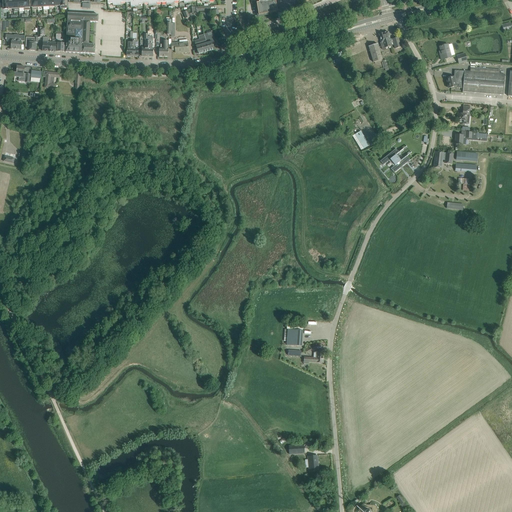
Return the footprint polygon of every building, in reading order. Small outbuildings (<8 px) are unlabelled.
[(8,9),(7,0),(2,0),(3,3),(0,3),(0,10),(8,9)] [(68,2),(67,0),(59,0),(60,6),(60,8),(60,9),(68,8),(68,6),(68,2)] [(258,0),(259,2),(256,3),(257,9),(258,16),(268,14),(278,12),(275,0),(258,0)] [(98,15),(68,13),(68,16),(66,52),(95,54),(95,45),(89,44),(90,22),(98,22),(98,15)] [(502,24),(504,31),(511,29),(511,28),(511,22),(502,24)] [(388,32),(379,35),(381,42),(383,48),(391,46),(390,42),(391,42),(390,40),(388,32)] [(58,44),(58,47),(57,52),(64,52),(64,44),(65,44),(65,40),(61,39),(61,34),(56,34),(56,39),(57,39),(57,44),(58,44)] [(205,38),(209,51),(214,50),(213,45),(214,44),(214,41),(215,41),(213,35),(207,37),(207,34),(204,35),(204,34),(205,38)] [(11,41),(11,49),(21,50),(21,41),(25,41),(25,36),(19,35),(14,35),(6,35),(5,39),(6,39),(6,40),(6,41),(7,42),(8,42),(9,42),(10,41),(11,41)] [(28,50),(36,51),(36,43),(38,43),(38,37),(38,36),(35,36),(34,38),(33,38),(32,40),(26,40),(26,47),(28,47),(28,50)] [(43,51),(51,52),(51,47),(52,43),(48,43),(48,38),(43,37),(43,43),(43,51)] [(199,39),(203,53),(209,51),(205,38),(199,39)] [(398,38),(390,40),(391,42),(393,41),(395,49),(401,47),(398,38)] [(194,41),(196,46),(197,50),(196,50),(197,54),(198,54),(203,53),(199,39),(194,41)] [(163,41),(163,49),(159,49),(159,57),(168,57),(168,49),(168,41),(163,41)] [(176,53),(188,52),(187,42),(172,44),(172,50),(175,50),(176,53)] [(369,47),(370,51),(373,62),(382,60),(378,44),(369,47)] [(448,45),(444,45),(440,47),(442,54),(440,55),(442,60),(451,58),(448,45)] [(465,54),(457,56),(458,59),(459,64),(467,61),(465,57),(465,54)] [(15,73),(14,77),(23,78),(24,75),(25,67),(17,66),(16,73),(15,73)] [(470,72),(459,71),(454,70),(454,77),(446,79),(448,87),(447,87),(448,87),(448,88),(452,88),(463,88),(463,92),(503,95),(505,75),(499,74),(500,70),(470,68),(470,72)] [(32,71),(31,78),(41,79),(42,72),(32,71)] [(44,72),(43,77),(46,78),(45,88),(54,89),(55,85),(53,84),(54,81),(53,81),(54,77),(59,78),(59,74),(44,72)] [(457,114),(457,117),(460,118),(459,122),(463,122),(463,123),(466,124),(469,124),(470,115),(471,110),(471,107),(463,106),(463,112),(462,114),(457,114)] [(369,145),(361,131),(353,136),(361,150),(369,145)] [(455,144),(460,144),(466,145),(466,138),(477,139),(477,132),(466,132),(466,136),(463,136),(463,135),(456,135),(455,144)] [(379,144),(386,139),(384,135),(376,140),(379,144)] [(394,173),(410,160),(407,156),(409,155),(408,154),(400,161),(396,155),(399,152),(398,153),(396,149),(380,161),(381,161),(383,164),(383,165),(390,159),(395,165),(390,169),(391,169),(394,172),(394,173)] [(445,160),(445,163),(452,164),(453,154),(436,152),(434,167),(441,168),(442,160),(445,160)] [(457,152),(456,159),(477,161),(478,154),(457,152)] [(456,164),(455,171),(476,172),(476,171),(477,165),(456,164)] [(463,184),(463,191),(469,192),(470,184),(468,184),(469,179),(459,178),(458,184),(463,184)] [(303,330),(298,330),(285,329),(284,341),(287,341),(287,345),(302,346),(303,330)] [(308,364),(308,362),(323,363),(324,352),(317,351),(316,358),(304,358),(304,364),(308,364)] [(158,422),(150,424),(153,434),(161,432),(161,434),(163,433),(162,430),(161,430),(158,422)] [(304,453),(303,445),(288,446),(289,454),(304,453)] [(309,472),(312,472),(317,471),(317,463),(318,463),(317,456),(308,456),(309,472)] [(405,502),(400,494),(396,497),(403,509),(406,507),(407,508),(409,507),(405,501),(405,502)]
